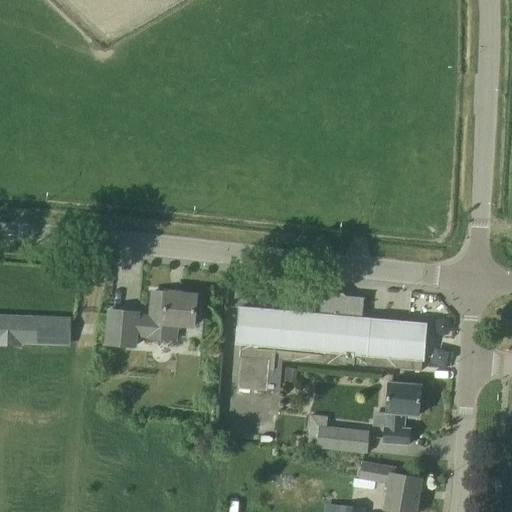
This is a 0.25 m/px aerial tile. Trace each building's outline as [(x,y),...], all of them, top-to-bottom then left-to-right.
[(198,318),(199,304),(195,304),(196,296),(153,292),(151,318),(137,317),(137,313),(109,310),(106,344),(134,346),(135,334),(149,335),(149,337),(176,340),(177,324),(191,325),(191,326),(193,327),(194,317),(198,318)] [(364,299),(364,298),(320,294),(320,295),(321,295),(319,315),(239,308),(237,328),(236,340),(238,340),(237,354),(234,387),(266,390),(279,391),(281,359),(338,364),(338,362),(409,369),(410,358),(423,360),(426,324),(362,319),(363,299),(364,299)] [(0,337),(63,340),(64,320),(0,317),(0,337)] [(418,415),(421,385),(388,382),(385,411),(383,438),(383,441),(408,445),(409,429),(403,428),(405,414),(418,415)] [(317,425),(315,447),(366,451),(367,429),(317,425)] [(388,511),(415,511),(422,477),(396,475),(397,469),(363,465),(361,481),(389,484),(385,511),(388,511)]
